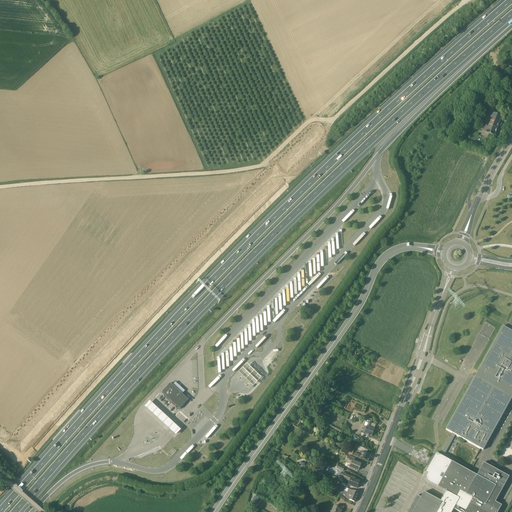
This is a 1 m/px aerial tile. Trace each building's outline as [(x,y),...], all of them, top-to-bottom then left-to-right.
[(489,111),(482,131),(494,136),(502,116),(489,111)] [(440,455),(443,457),(455,435),(483,450),(509,403),(511,397),(511,330),(503,326),(475,376),(476,377),(479,378),(475,384),(472,390),(469,388),(446,430),(452,433),(440,455)] [(246,362),(238,371),(253,384),(261,376),(246,362)] [(173,385),(171,383),(161,393),(165,396),(164,397),(175,408),(176,407),(179,410),(189,400),(182,394),(185,391),(176,382),(173,385)] [(151,400),(150,399),(145,405),(146,406),(155,415),(162,421),(172,430),(176,434),(181,428),(178,425),(168,416),(161,409),(151,400)] [(371,424),(368,423),(367,427),(364,434),(368,436),(369,435),(371,436),(374,429),(373,429),(373,428),(374,428),(376,425),(371,423),(371,424)] [(366,453),(363,452),(361,456),(360,456),(360,455),(355,453),(355,454),(353,453),(354,450),(350,449),(348,454),(368,462),(370,455),(366,453)] [(460,510),(462,511),(497,511),(502,505),(495,502),(509,477),(497,470),(498,467),(491,463),(490,466),(484,463),(477,475),(474,474),(443,457),(440,455),(436,453),(431,463),(426,472),(428,473),(424,480),(446,492),(444,494),(443,496),(441,495),(438,500),(424,492),(421,498),(417,496),(407,511),(448,511),(453,504),(458,507),(461,508),(460,510)] [(355,458),(349,456),(346,462),(351,464),(349,468),(355,470),(355,469),(358,470),(361,464),(354,462),(355,458)] [(355,479),(342,473),(340,477),(350,481),(348,485),(357,489),(359,482),(355,480),(355,479)] [(354,503),(358,493),(349,489),(347,493),(339,488),(336,492),(351,502),(354,503)]
